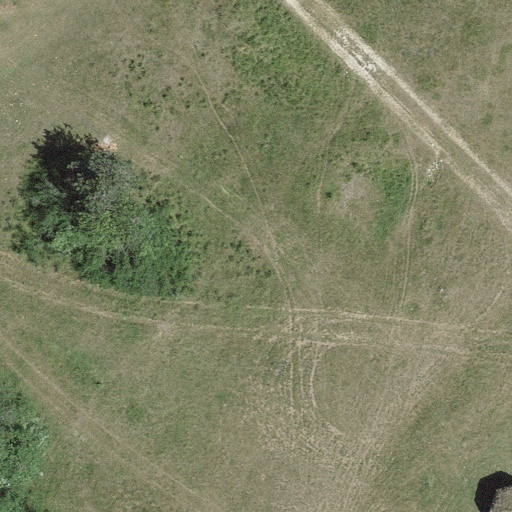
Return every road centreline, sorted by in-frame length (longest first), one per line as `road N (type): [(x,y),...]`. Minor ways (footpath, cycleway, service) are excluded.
road 1 (track): [(0,269),(182,310),(452,333),(511,347)]
road 2 (track): [(511,206),(301,0)]
